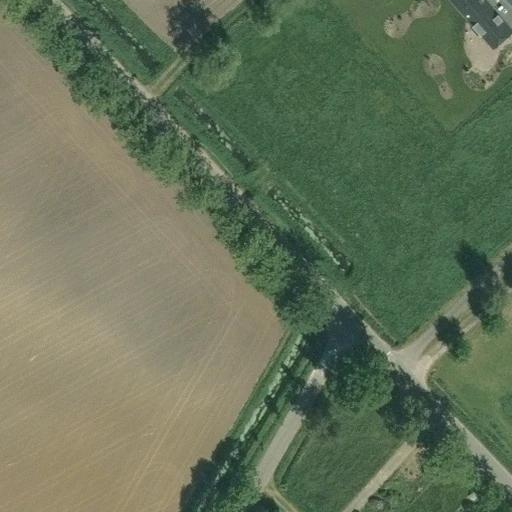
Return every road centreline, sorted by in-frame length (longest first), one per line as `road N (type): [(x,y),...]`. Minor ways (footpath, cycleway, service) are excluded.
road 1 (unclassified): [(350,323),(44,0)]
road 2 (unclassified): [(511,490),(350,323)]
road 3 (unclassified): [(241,511),(350,323)]
